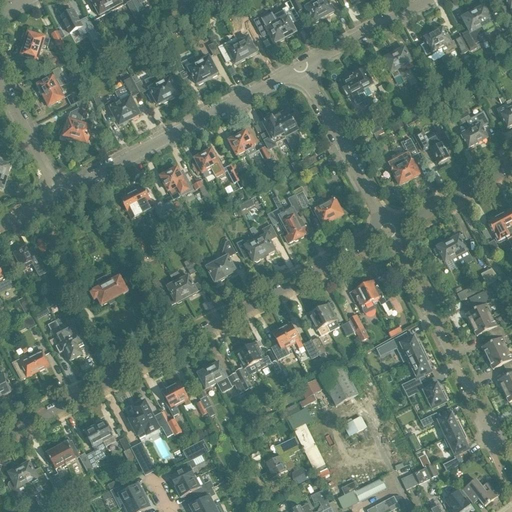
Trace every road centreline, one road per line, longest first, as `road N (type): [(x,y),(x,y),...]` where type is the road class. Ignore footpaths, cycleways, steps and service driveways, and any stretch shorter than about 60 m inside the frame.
road 1 (residential): [(0,439),(386,231)]
road 2 (residential): [(60,194),(303,69)]
road 3 (residential): [(491,439),(386,231)]
road 4 (residential): [(386,231),(303,69)]
road 5 (residential): [(303,69),(431,0)]
road 6 (residential): [(386,231),(511,165)]
road 7 (residential): [(60,194),(0,83)]
